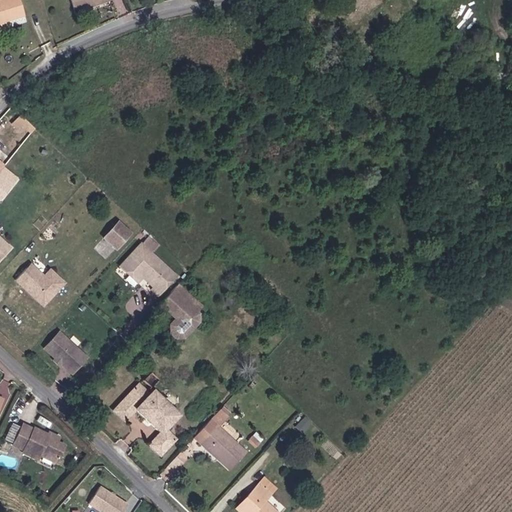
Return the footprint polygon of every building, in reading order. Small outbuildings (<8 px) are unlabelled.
[(0,0),(0,15),(20,9),(17,0),(0,0)] [(354,0),(364,14),(384,0),(354,0)] [(0,178),(5,183),(14,173),(0,161),(0,178)] [(111,248),(125,232),(113,221),(99,237),(111,248)] [(130,272),(137,279),(139,277),(149,287),(147,291),(153,297),(171,277),(136,244),(116,266),(126,276),(130,272)] [(28,261),(24,265),(34,274),(41,274),(28,261)] [(34,274),(24,265),(13,277),(42,302),(62,279),(48,267),(41,274),(34,274)] [(134,283),(137,279),(130,272),(126,276),(134,283)] [(166,325),(166,329),(187,306),(170,290),(155,305),(170,319),(166,325)] [(187,306),(166,329),(166,334),(172,340),(180,339),(195,323),(195,313),(187,306)] [(57,332),(43,349),(70,374),(85,357),(57,332)] [(164,423),(170,417),(174,412),(170,408),(168,398),(162,393),(147,390),(143,394),(133,384),(109,410),(120,420),(139,399),(164,423)] [(20,388),(15,393),(20,399),(26,394),(20,388)] [(218,406),(193,432),(229,465),(242,451),(216,425),(227,414),(218,406)] [(31,422),(21,416),(11,437),(20,442),(18,445),(33,452),(35,448),(51,455),(59,437),(50,432),(52,429),(43,424),(42,426),(31,420),(31,422)] [(178,425),(170,417),(164,423),(156,432),(166,440),(178,425)] [(273,484),(262,474),(256,480),(267,491),(273,484)] [(104,511),(110,511),(122,496),(95,478),(82,496),(104,511)] [(273,511),(274,511),(260,498),(267,491),(256,480),(233,504),(241,511),(273,511)]
